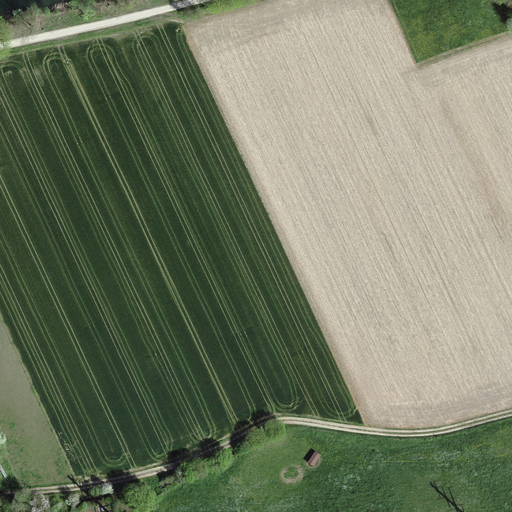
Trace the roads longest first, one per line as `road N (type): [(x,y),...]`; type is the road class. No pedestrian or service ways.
road 1 (track): [(0,499),(151,475),(271,422),(400,437),(511,413)]
road 2 (track): [(0,45),(201,0)]
